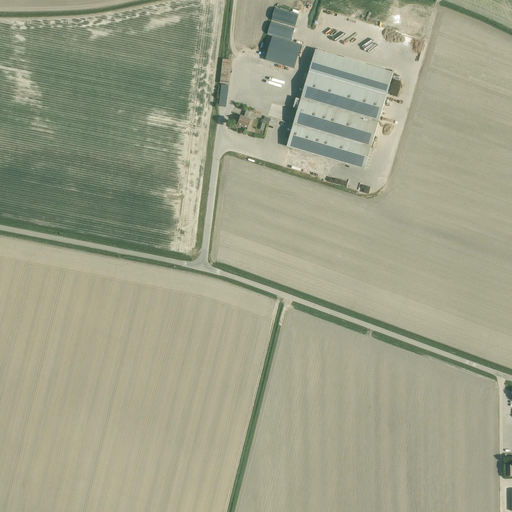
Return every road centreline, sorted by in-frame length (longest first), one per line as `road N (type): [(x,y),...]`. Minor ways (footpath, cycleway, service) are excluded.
road 1 (tertiary): [(511,378),(202,267),(0,227)]
road 2 (unknown): [(403,67),(370,182),(274,153)]
road 3 (unknown): [(403,67),(394,40),(334,22),(317,40),(398,65)]
